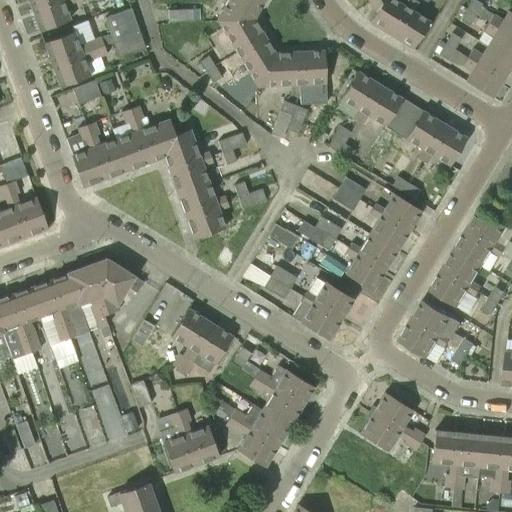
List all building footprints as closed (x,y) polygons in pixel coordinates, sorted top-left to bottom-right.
[(27,0),(31,9),(54,0),(27,0)] [(54,0),(31,9),(39,31),(70,20),(63,2),(69,0),(73,0),(74,2),(81,0),(54,0)] [(227,0),(217,20),(254,19),(264,0),(227,0)] [(371,0),(370,1),(376,11),(369,22),(391,36),(413,0),(407,0),(404,6),(394,0),(371,0)] [(413,0),(391,36),(412,48),(429,21),(412,11),(417,2),(413,0)] [(471,0),(466,9),(475,15),(482,4),(475,0),(471,0)] [(105,17),(109,30),(111,34),(114,42),(140,32),(138,26),(136,20),(132,8),(105,17)] [(168,21),(200,21),(199,9),(168,10),(168,21)] [(469,26),(475,15),(466,9),(459,20),(469,26)] [(488,23),(511,37),(511,13),(508,11),(503,19),(494,13),(488,23)] [(224,32),(214,38),(227,59),(237,53),(264,36),(254,19),(217,20),(224,32)] [(511,37),(488,23),(483,30),(493,36),(487,46),(511,61),(511,37)] [(43,42),(51,65),(103,46),(101,38),(89,42),(90,46),(80,50),(74,31),(43,42)] [(119,59),(146,49),(140,32),(114,42),(119,59)] [(445,44),(453,50),(461,38),(453,33),(445,44)] [(264,36),(237,53),(257,86),(275,53),(264,36)] [(434,51),(447,59),(453,50),(445,44),(440,41),(434,51)] [(103,46),(51,65),(59,87),(90,76),(84,59),(94,56),(95,59),(107,55),(103,46)] [(511,62),(511,61),(487,46),(481,55),(472,50),(467,58),(501,79),(511,62)] [(298,52),(300,95),(301,103),(327,102),(326,82),(324,50),(298,52)] [(275,53),(257,86),(293,84),(293,95),(300,95),(298,52),(275,53)] [(199,61),(205,72),(214,67),(208,56),(199,61)] [(501,79),(467,58),(461,67),(471,72),(465,81),(491,97),(501,79)] [(214,67),(205,72),(212,83),(221,77),(214,67)] [(352,118),(357,121),(379,85),(357,71),(340,99),(357,109),(352,118)] [(103,95),(115,91),(110,78),(99,82),(103,95)] [(77,104),(100,96),(95,80),(72,88),(77,104)] [(384,126),(394,132),(411,104),(379,85),(357,121),(351,132),(356,135),(368,116),(384,126)] [(282,138),(285,129),(295,105),(283,100),(279,110),(280,111),(271,134),(282,138)] [(394,132),(405,139),(422,149),(416,158),(421,162),(444,124),(411,104),(394,132)] [(295,105),(285,129),(297,133),(307,110),(295,105)] [(129,109),(148,162),(164,156),(181,120),(176,117),(142,129),(138,119),(142,118),(137,106),(129,109)] [(114,139),(126,170),(148,162),(129,109),(121,112),(125,124),(128,123),(132,133),(114,139)] [(181,120),(164,156),(169,172),(210,157),(208,152),(199,155),(187,123),(181,120)] [(84,125),(103,178),(126,170),(114,139),(97,145),(93,135),(97,134),(93,122),(84,125)] [(466,137),(444,124),(421,162),(427,165),(433,155),(449,165),(466,137)] [(103,178),(84,125),(76,128),(80,140),(84,139),(87,149),(70,155),(82,186),(103,178)] [(327,146),(339,153),(344,143),(351,132),(340,126),(327,146)] [(323,142),(328,135),(321,129),(315,137),(323,142)] [(222,153),(246,145),(241,132),(217,141),(222,153)] [(253,142),(246,145),(222,153),(226,165),(257,153),(253,142)] [(344,143),(339,153),(349,159),(355,149),(344,143)] [(210,157),(169,172),(177,194),(209,183),(202,165),(212,162),(210,157)] [(345,176),(338,188),(358,200),(365,188),(345,176)] [(392,186),(402,192),(408,183),(397,176),(392,186)] [(4,184),(24,237),(47,228),(35,198),(17,204),(14,194),(17,193),(13,181),(4,184)] [(233,184),(238,196),(248,193),(243,181),(233,184)] [(209,183),(177,194),(185,217),(227,202),(225,197),(215,201),(209,183)] [(408,183),(402,192),(413,199),(419,190),(408,183)] [(0,210),(0,237),(3,245),(24,237),(4,184),(0,185),(0,197),(1,199),(4,198),(8,208),(0,210)] [(266,201),(261,188),(248,193),(238,196),(242,209),(266,201)] [(352,210),(358,200),(338,188),(332,198),(352,210)] [(374,204),(371,208),(409,231),(422,211),(393,193),(383,209),(374,204)] [(227,202),(185,217),(193,239),(225,228),(218,210),(229,207),(227,202)] [(409,231),(371,208),(369,212),(378,218),(369,233),(397,251),(409,231)] [(478,209),(465,230),(502,252),(505,248),(496,242),(506,226),(478,209)] [(321,216),(315,227),(335,239),(340,231),(341,228),(321,216)] [(335,239),(315,227),(303,220),(297,231),(328,250),(335,239)] [(287,247),(287,246),(291,248),(298,236),(275,223),(268,235),(287,247)] [(502,252),(465,230),(453,249),(481,267),(490,251),(500,257),(502,252)] [(397,251),(369,233),(359,249),(350,244),(347,248),(384,271),(397,251)] [(265,247),(271,251),(277,243),(270,239),(265,247)] [(384,271),(347,248),(344,253),(354,258),(344,274),(372,291),(384,271)] [(481,267),(453,249),(441,269),(478,292),(480,287),(471,282),(481,267)] [(105,258),(86,265),(104,315),(119,310),(116,304),(127,287),(136,293),(143,282),(105,258)] [(111,334),(104,315),(86,265),(65,272),(66,274),(78,305),(87,301),(97,329),(99,328),(102,337),(111,334)] [(296,278),(276,265),(269,276),(290,288),(296,278)] [(478,292),(441,269),(428,289),(456,307),(466,291),(475,296),(478,292)] [(78,305),(66,274),(48,280),(70,337),(79,334),(68,306),(76,303),(77,305),(78,305)] [(290,288),(269,276),(262,287),(283,299),(290,288)] [(304,296),(341,319),(353,299),(325,282),(324,283),(315,277),(304,296)] [(70,337),(48,280),(30,287),(40,316),(51,312),(61,340),(70,337)] [(40,316),(30,287),(11,295),(32,351),(39,348),(29,320),(40,316)] [(488,298),(498,303),(504,292),(495,287),(488,298)] [(32,351),(11,295),(0,298),(0,323),(11,355),(13,358),(32,351)] [(341,319),(304,296),(301,301),(310,306),(300,323),(328,339),(341,319)] [(498,303),(488,298),(482,308),(491,314),(498,303)] [(410,320),(438,337),(448,343),(460,323),(422,300),(410,320)] [(180,370),(209,322),(187,308),(170,336),(188,347),(182,356),(179,354),(178,357),(163,348),(157,359),(166,365),(168,361),(173,364),(173,365),(180,370)] [(138,344),(142,346),(154,326),(143,319),(131,339),(138,344)] [(438,337),(410,320),(397,340),(426,358),(438,337)] [(209,322),(180,370),(188,375),(195,364),(191,362),(197,353),(214,364),(231,336),(209,322)] [(11,355),(0,323),(0,359),(4,358),(4,357),(11,355)] [(464,338),(457,349),(466,355),(473,344),(464,338)] [(253,376),(259,368),(247,360),(252,353),(242,346),(232,362),(253,376)] [(466,355),(457,349),(450,360),(460,365),(466,355)] [(511,384),(511,352),(506,352),(502,384),(511,384)] [(258,370),(253,378),(301,407),(314,387),(286,370),(276,385),(267,380),(269,377),(258,370)] [(162,373),(157,373),(154,379),(158,384),(164,383),(166,378),(162,373)] [(301,407),(253,378),(249,385),(260,392),(262,388),(271,394),(261,410),(290,427),(301,407)] [(138,406),(151,402),(143,380),(130,384),(138,406)] [(384,392),(372,413),(420,443),(424,435),(414,428),(412,431),(403,426),(413,410),(384,392)] [(290,427),(261,410),(252,405),(244,418),(233,411),(234,409),(215,396),(212,399),(210,403),(230,416),(278,446),(290,427)] [(177,412),(196,464),(218,456),(207,426),(189,432),(186,422),(189,421),(185,409),(177,412)] [(138,428),(132,411),(120,415),(126,431),(138,428)] [(196,464),(177,412),(168,415),(172,426),(159,431),(162,442),(173,472),(196,464)] [(22,421),(19,413),(11,416),(14,423),(22,421)] [(420,443),(372,413),(359,434),(388,451),(397,435),(414,446),(413,449),(415,450),(420,443)] [(278,446),(230,416),(224,427),(234,433),(236,430),(246,436),(237,450),(265,467),(278,446)] [(23,449),(34,445),(25,421),(15,425),(23,449)] [(10,453),(21,450),(14,429),(4,433),(10,453)] [(452,502),(458,432),(434,429),(431,462),(450,464),(449,474),(446,474),(443,501),(452,502)] [(463,476),(477,477),(481,434),(458,432),(452,502),(451,507),(460,507),(463,476)] [(481,434),(477,477),(490,478),(489,491),(498,492),(503,436),(481,434)] [(511,436),(503,436),(498,492),(507,493),(508,480),(505,480),(506,469),(511,469),(511,436)] [(125,511),(139,511),(155,506),(146,482),(107,496),(110,507),(122,502),(125,511)] [(497,510),(498,498),(492,498),(485,503),(485,509),(497,510)] [(57,511),(53,499),(37,505),(39,511),(57,511)] [(384,511),(387,507),(376,500),(373,505),(374,511),(384,511)]
